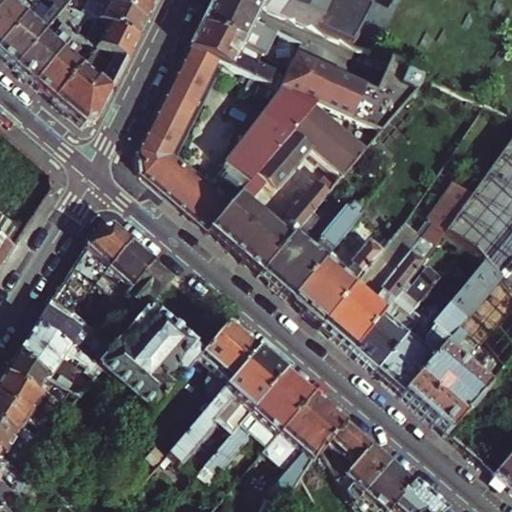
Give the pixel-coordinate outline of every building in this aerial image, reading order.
[(0,43),(31,6),(24,1),(24,0),(4,0),(0,5),(0,43)] [(0,43),(0,58),(12,69),(39,35),(61,10),(63,7),(68,0),(50,0),(46,6),(38,0),(36,0),(31,6),(0,43)] [(68,0),(63,7),(69,10),(74,1),(71,0),(68,0)] [(134,44),(144,25),(94,0),(87,0),(79,15),(86,19),(134,44)] [(94,0),(144,25),(155,4),(146,0),(94,0)] [(247,0),(213,0),(211,4),(300,45),(308,30),(247,0)] [(247,0),(308,30),(362,53),(371,57),(392,13),(366,0),(247,0)] [(211,4),(198,29),(289,69),(292,62),(300,45),(211,4)] [(12,69),(31,85),(73,34),(86,19),(79,15),(69,10),(63,7),(61,10),(67,16),(55,32),(59,35),(51,45),(39,35),(12,69)] [(61,10),(39,35),(51,45),(59,35),(55,32),(67,16),(61,10)] [(123,66),(134,44),(86,19),(73,34),(80,39),(85,29),(98,36),(92,49),(105,56),(123,66)] [(198,29),(185,53),(208,64),(260,86),(254,100),(268,107),(278,94),(277,93),(289,69),(198,29)] [(31,85),(50,102),(78,68),(72,63),(72,57),(77,50),(86,57),(92,49),(80,39),(73,34),(31,85)] [(78,68),(50,102),(66,116),(92,80),(87,76),(99,60),(102,62),(105,56),(92,49),(86,57),(78,68)] [(208,64),(185,53),(133,158),(137,177),(172,206),(188,188),(189,182),(160,158),(208,64)] [(371,57),(362,53),(356,65),(373,73),(375,69),(384,73),(373,97),(292,62),(289,69),(277,93),(278,94),(312,110),(322,114),(377,137),(424,83),(371,57)] [(95,122),(123,66),(105,56),(102,62),(104,63),(109,66),(98,85),(92,80),(66,116),(79,127),(95,122)] [(312,110),(278,94),(268,107),(219,166),(228,173),(188,219),(205,234),(290,136),(312,110)] [(309,217),(361,156),(369,147),(377,137),(322,114),(312,110),(290,136),(205,234),(257,278),(309,217)] [(466,202),(442,235),(460,250),(467,256),(478,266),(428,329),(430,331),(444,343),(437,351),(470,380),(432,427),(445,438),(508,361),(511,356),(511,138),(468,199),(466,202)] [(392,168),(369,147),(361,156),(385,176),(392,168)] [(351,292),(319,331),(349,356),(384,315),(401,291),(424,260),(442,235),(466,202),(468,199),(452,187),(426,222),(431,226),(419,243),(422,245),(419,249),(412,245),(375,297),(377,299),(370,308),(351,292)] [(325,231),(309,217),(257,278),(288,304),(329,256),(350,231),(362,215),(352,207),(346,215),(342,211),(325,231)] [(0,242),(13,251),(24,233),(0,217),(0,242)] [(95,233),(82,253),(106,273),(128,246),(110,231),(95,233)] [(380,258),(351,292),(370,308),(377,299),(375,297),(412,245),(397,233),(387,247),(380,258)] [(0,270),(13,251),(0,242),(0,270)] [(288,304),(319,331),(351,292),(380,258),(387,247),(383,244),(375,253),(366,246),(345,270),(329,256),(288,304)] [(128,246),(106,273),(129,292),(152,266),(128,246)] [(460,250),(453,259),(460,265),(467,256),(460,250)] [(349,356),(373,377),(411,331),(419,322),(411,315),(425,297),(444,270),(438,265),(433,271),(429,268),(424,269),(405,294),(401,291),(384,315),(349,356)] [(152,302),(169,281),(152,266),(129,292),(93,335),(73,359),(97,376),(101,378),(148,418),(179,381),(199,358),(145,312),(153,304),(152,302)] [(411,315),(419,322),(434,304),(425,297),(411,315)] [(93,335),(49,305),(32,331),(73,359),(93,335)] [(180,431),(186,436),(255,355),(224,328),(199,358),(179,381),(196,395),(203,387),(207,391),(180,424),(180,431)] [(97,376),(73,359),(32,331),(13,360),(67,397),(75,402),(97,376)] [(399,399),(437,351),(444,343),(430,331),(422,341),(411,331),(373,377),(399,399)] [(470,380),(437,351),(399,399),(432,427),(470,380)] [(230,438),(282,377),(255,355),(186,436),(167,458),(180,469),(211,433),(211,429),(210,427),(213,423),(230,438)] [(55,413),(67,397),(13,360),(2,377),(55,413)] [(62,418),(55,413),(2,377),(0,379),(0,402),(47,435),(62,418)] [(308,400),(282,377),(230,438),(198,476),(204,481),(206,478),(213,484),(247,443),(247,437),(264,452),(308,400)] [(320,455),(342,429),(308,400),(264,452),(260,457),(277,471),(280,467),(285,472),(262,499),(278,511),(280,511),(318,452),(320,455)] [(0,402),(0,429),(33,452),(47,435),(0,402)] [(477,424),(457,448),(491,478),(511,452),(511,427),(499,443),(477,424)] [(0,429),(0,456),(18,469),(33,452),(0,429)] [(320,455),(334,480),(337,476),(342,481),(368,451),(342,429),(320,455)] [(337,476),(334,480),(350,511),(388,467),(368,451),(342,481),(337,476)] [(511,452),(491,478),(510,493),(511,490),(511,452)] [(0,483),(21,498),(33,480),(18,469),(0,456),(0,483)] [(388,467),(350,511),(351,511),(391,511),(412,488),(388,467)] [(440,511),(412,488),(391,511),(440,511)] [(0,490),(0,508),(1,509),(5,511),(11,511),(18,503),(0,490)]
